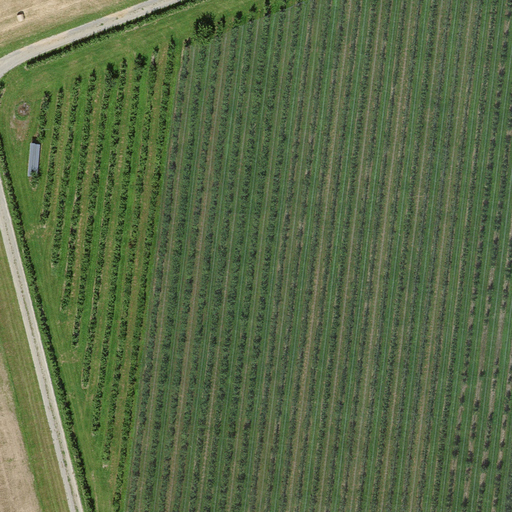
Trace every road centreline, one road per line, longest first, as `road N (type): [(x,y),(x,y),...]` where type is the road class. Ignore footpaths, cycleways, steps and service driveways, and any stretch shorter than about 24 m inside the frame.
road 1 (track): [(78,511),(0,198)]
road 2 (track): [(7,64),(32,82),(248,0)]
road 3 (track): [(0,69),(171,0)]
